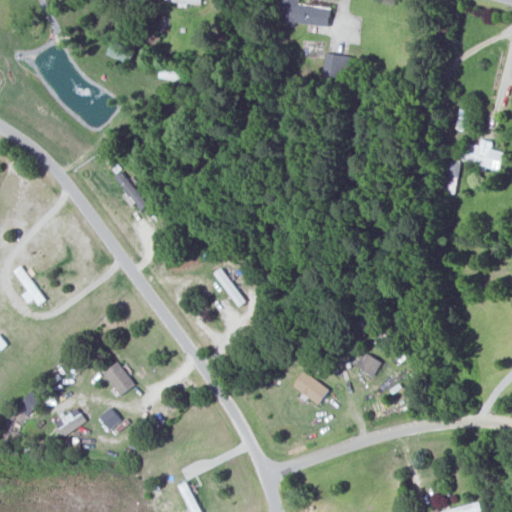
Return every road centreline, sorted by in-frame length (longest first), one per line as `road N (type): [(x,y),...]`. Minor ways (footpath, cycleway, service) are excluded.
road 1 (residential): [(0,124),(61,177),(224,397),(277,511)]
road 2 (residential): [(266,475),(387,433),(447,421),(511,424)]
